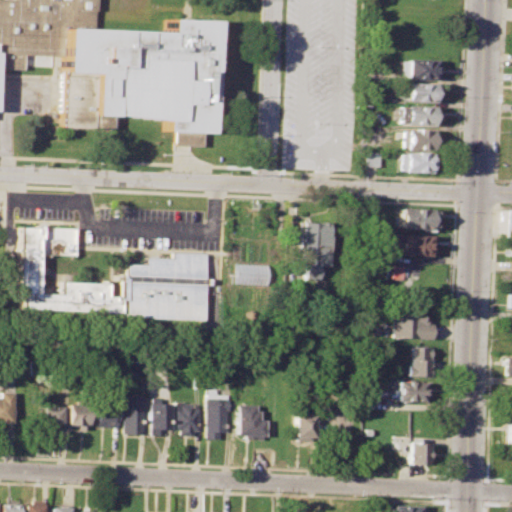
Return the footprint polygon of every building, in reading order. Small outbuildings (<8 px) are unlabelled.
[(0,0),(0,68),(63,71),(61,125),(206,131),(211,20),(170,18),(170,29),(94,26),(95,0),(0,0)] [(399,59),(437,60),(436,79),(398,78),(399,59)] [(403,82),(434,83),(433,101),(402,100),(403,82)] [(394,104),(434,106),(433,124),(394,122),(394,104)] [(399,128),(433,129),(433,148),(399,147),(399,128)] [(363,149),(377,150),(376,165),(363,164),(363,149)] [(399,152),(433,153),(432,171),(398,169),(399,152)] [(396,207),(432,208),(432,228),(396,226),(396,207)] [(499,209),(511,209),(511,236),(499,236),(499,209)] [(301,221),(327,221),(326,264),(316,264),(316,279),(302,279),(302,262),(311,262),(311,257),(300,256),(301,221)] [(11,224),(8,311),(117,314),(117,319),(202,322),(204,251),(167,250),(167,255),(140,254),(139,261),(121,261),(120,296),(104,296),(104,283),(55,282),(55,294),(34,293),(35,255),(71,256),(72,226),(11,224)] [(389,234),(432,235),(431,255),(388,253),(389,234)] [(391,309),(421,309),(421,322),(429,322),(428,338),(390,338),(391,309)] [(408,345),(429,345),(428,377),(403,376),(403,363),(407,363),(408,345)] [(502,355),(511,355),(511,375),(501,375),(502,355)] [(393,380),(425,381),(424,400),(392,400),(393,380)] [(120,393),(140,394),(138,432),(119,432),(120,393)] [(204,397),(213,397),(213,393),(227,394),(226,410),(223,410),(222,437),(202,437),(204,397)] [(90,396),(113,396),(113,426),(90,425),(90,396)] [(170,399),(195,400),(194,430),(190,430),(189,434),(175,434),(175,429),(169,429),(170,399)] [(145,401),(164,402),(164,427),(155,427),(155,433),(144,433),(145,401)] [(63,402),(86,403),(85,429),(74,429),(74,424),(62,424),(63,402)] [(231,403),(251,403),(251,409),(255,409),(255,419),(260,419),(260,438),(230,437),(231,403)] [(38,405),(59,405),(59,423),(54,423),(54,428),(44,428),(44,422),(38,422),(38,405)] [(289,412),(310,412),(310,437),(289,437),(289,412)] [(501,423),(511,423),(511,441),(500,441),(501,423)] [(403,442),(426,442),(426,462),(402,462),(403,442)] [(0,511),(0,502),(14,503),(14,511),(0,511)] [(18,511),(18,502),(40,502),(40,511),(18,511)]
